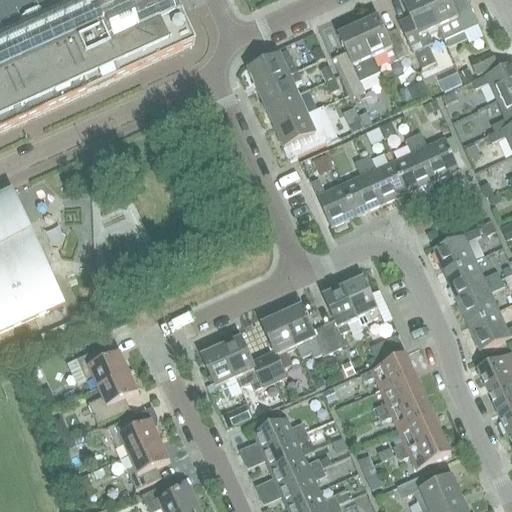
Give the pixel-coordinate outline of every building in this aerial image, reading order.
[(161,0),(0,0),(0,137),(193,50),(179,18),(171,21),(161,0)] [(429,35),(439,31),(425,0),(423,0),(405,8),(411,21),(402,25),(403,31),(414,56),(416,55),(424,72),(437,66),(430,49),(435,47),(429,35)] [(453,8),(449,0),(425,0),(439,31),(440,31),(445,44),(480,28),(467,1),(453,8)] [(380,20),(359,29),(381,76),(374,60),(385,55),(390,67),(410,58),(398,32),(388,37),(380,20)] [(381,76),(359,29),(340,38),(345,51),(334,56),(354,100),(366,95),(361,85),(381,76)] [(316,67),(326,62),(321,51),(311,55),(316,67)] [(249,73),(258,93),(298,75),(289,55),(249,73)] [(473,67),(479,80),(499,71),(493,58),(473,67)] [(491,86),(499,105),(511,99),(511,67),(474,85),(477,93),(491,86)] [(323,74),(328,85),(336,81),(331,71),(323,74)] [(302,84),(298,75),(258,93),(267,112),(299,98),(294,87),(302,84)] [(341,93),(336,81),(328,85),(333,96),(341,93)] [(424,85),(408,92),(414,105),(429,98),(424,85)] [(446,108),(458,103),(455,95),(443,101),(446,108)] [(308,117),(299,98),(267,112),(276,132),(308,117)] [(511,99),(499,105),(507,122),(493,129),(497,136),(490,139),(491,140),(511,130),(511,99)] [(434,103),(424,108),(427,115),(438,110),(434,103)] [(297,160),(329,145),(324,133),(326,129),(320,115),(316,114),(308,117),(276,132),(282,145),(285,152),(292,149),(297,160)] [(440,114),(430,118),(433,125),(443,120),(440,114)] [(368,115),(360,118),(365,129),(373,126),(368,115)] [(358,121),(350,124),(355,134),(363,130),(358,121)] [(393,124),(380,130),(386,142),(392,139),(395,130),(393,124)] [(511,130),(491,140),(494,147),(508,141),(511,150),(511,130)] [(422,136),(415,139),(435,184),(461,173),(447,142),(428,150),(422,136)] [(435,184),(415,139),(407,143),(413,157),(396,165),(409,196),(435,184)] [(473,163),(481,160),(475,148),(468,151),(473,163)] [(409,196),(396,165),(377,173),(371,159),(364,162),(384,207),(409,196)] [(326,160),(315,165),(319,175),(331,170),(326,160)] [(384,207),(364,162),(356,166),(362,180),(345,188),(358,218),(384,207)] [(358,218),(345,188),(326,196),(320,182),(312,185),(332,230),(358,218)] [(488,187),(482,190),(487,200),(493,197),(488,187)] [(0,336),(64,308),(14,196),(0,202),(0,336)] [(496,199),(490,201),(493,208),(499,205),(496,199)] [(492,226),(484,230),(487,238),(496,235),(492,226)] [(511,229),(503,234),(507,243),(511,241),(511,229)] [(436,252),(447,278),(478,265),(469,247),(483,240),(479,232),(436,252)] [(459,303),(503,284),(499,276),(486,282),(478,265),(447,278),(459,303)] [(511,274),(510,270),(503,273),(506,279),(511,276),(511,274)] [(382,319),(365,281),(344,290),(359,322),(362,328),(382,319)] [(506,291),(503,284),(459,303),(470,328),(500,315),(492,297),(506,291)] [(359,322),(344,290),(325,299),(336,323),(324,328),(336,354),(348,349),(343,337),(351,333),(349,327),(359,322)] [(336,354),(324,328),(314,333),(303,309),(283,318),(297,350),(298,350),(303,361),(313,356),(316,361),(324,357),(325,359),(336,354)] [(101,326),(100,324),(97,317),(96,315),(43,338),(48,349),(101,326)] [(511,331),(509,333),(500,315),(470,328),(482,355),(511,341),(511,331)] [(288,355),(297,350),(283,318),(263,327),(276,355),(265,360),(276,386),(289,380),(285,372),(294,368),(288,355)] [(378,365),(404,354),(398,339),(372,351),(378,365)] [(243,341),(223,350),(237,381),(242,391),(252,386),(256,395),(276,386),(265,360),(254,365),(243,341)] [(121,356),(117,358),(112,347),(77,363),(87,383),(94,380),(99,391),(130,377),(121,356)] [(237,381),(223,350),(203,359),(220,397),(231,392),(228,385),(237,381)] [(511,357),(480,372),(490,394),(511,384),(511,357)] [(378,381),(383,393),(417,378),(408,358),(362,378),(366,387),(378,381)] [(350,365),(343,368),(348,379),(355,376),(350,365)] [(139,397),(130,377),(99,391),(103,401),(89,408),(98,429),(131,414),(126,403),(139,397)] [(380,418),(426,398),(417,378),(383,393),(389,407),(378,412),(380,418)] [(317,381),(313,383),(317,392),(326,388),(324,383),(317,381)] [(511,410),(511,384),(490,394),(500,416),(511,410)] [(335,395),(328,399),(330,404),(338,400),(335,395)] [(435,418),(426,398),(380,418),(384,425),(395,420),(401,433),(435,418)] [(246,408),(229,416),(235,428),(252,420),(246,408)] [(511,436),(511,410),(500,416),(509,437),(511,436)] [(398,458),(443,438),(435,418),(401,433),(407,446),(395,452),(398,458)] [(125,448),(130,459),(161,445),(152,425),(139,431),(134,420),(109,431),(118,451),(125,448)] [(263,455),(308,435),(304,427),(293,432),(288,422),(254,437),(263,455)] [(311,443),(308,435),(263,455),(271,473),(305,458),(300,448),(311,443)] [(453,458),(443,438),(398,458),(401,466),(413,460),(418,474),(453,458)] [(74,445),(61,451),(67,463),(79,458),(74,445)] [(170,465),(161,445),(130,459),(135,470),(128,474),(137,494),(162,482),(157,471),(170,465)] [(393,451),(380,457),(384,464),(396,459),(393,451)] [(279,491),(324,471),(320,463),(309,468),(305,458),(271,473),(279,491)] [(360,464),(362,470),(373,466),(370,460),(360,464)] [(375,472),(373,466),(362,470),(365,476),(375,472)] [(327,480),(324,471),(279,491),(287,509),(320,494),(316,485),(327,480)] [(378,478),(375,472),(365,476),(368,483),(378,478)] [(381,484),(378,478),(368,483),(371,489),(381,484)] [(434,511),(462,499),(453,479),(429,490),(425,479),(399,490),(405,503),(416,497),(420,507),(427,504),(430,511),(434,511)] [(87,480),(75,485),(83,503),(95,498),(87,480)] [(384,490),(381,484),(371,489),(373,494),(384,490)] [(168,488),(143,499),(148,511),(196,511),(200,510),(190,490),(173,498),(168,488)] [(287,511),(328,511),(340,507),(336,499),(325,504),(320,494),(287,509),(287,511)] [(468,511),(462,499),(434,511),(468,511)]
